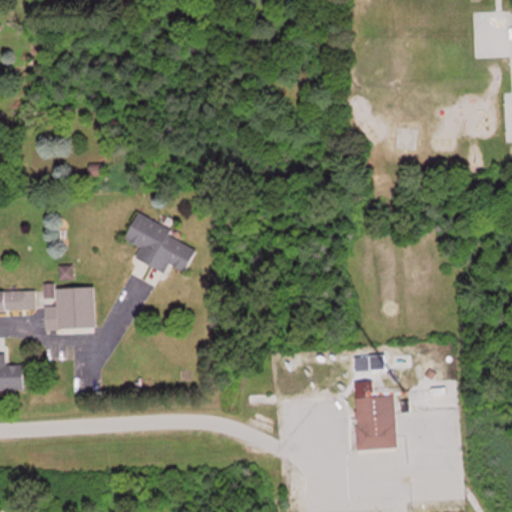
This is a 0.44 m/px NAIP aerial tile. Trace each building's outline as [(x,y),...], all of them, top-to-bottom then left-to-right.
[(201,243),(139,215),(128,238),(142,244),(136,256),(168,271),(172,262),(188,270),(201,243)] [(47,328),(98,326),(97,285),(46,286),(46,297),(58,297),(58,304),(46,304),(47,328)] [(0,310),(38,310),(38,289),(0,288),(0,310)] [(0,352),(0,388),(26,389),(26,364),(8,364),(8,353),(0,352)] [(356,381),(359,448),(398,446),(396,395),(376,395),(375,380),(356,381)]
